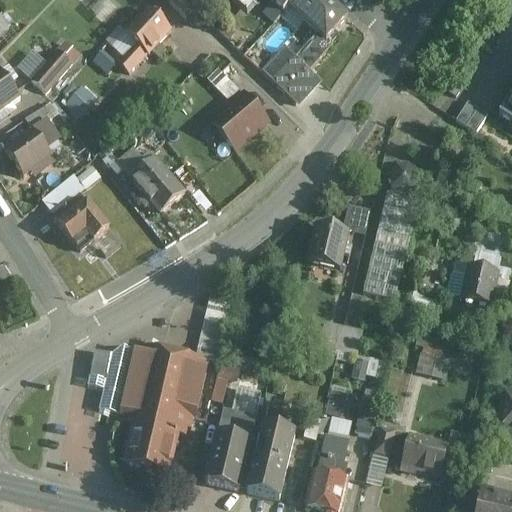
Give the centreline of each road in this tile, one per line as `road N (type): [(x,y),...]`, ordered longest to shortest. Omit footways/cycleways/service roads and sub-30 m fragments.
road 1 (residential): [(76,338),(248,238),(326,158),(400,42)]
road 2 (residential): [(76,338),(0,219)]
